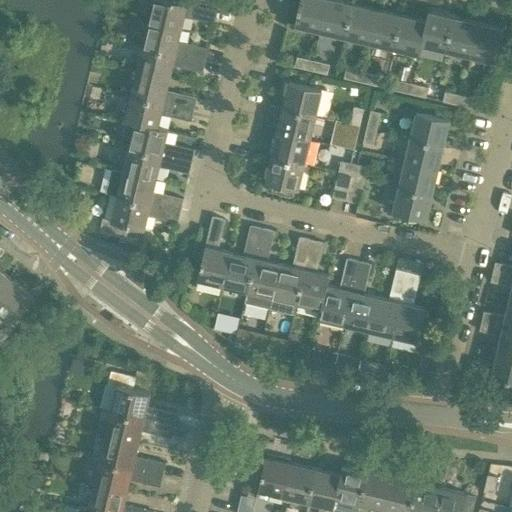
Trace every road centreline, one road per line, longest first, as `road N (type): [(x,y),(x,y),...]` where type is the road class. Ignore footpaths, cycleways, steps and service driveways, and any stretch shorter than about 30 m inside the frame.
road 1 (residential): [(474,254),(208,191),(251,0)]
road 2 (tertiary): [(451,418),(294,402),(231,378)]
road 3 (tertiary): [(204,357),(178,326),(86,257),(64,250)]
road 4 (tertiary): [(64,250),(92,285),(204,357)]
road 5 (residential): [(474,254),(511,115)]
road 6 (residential): [(197,511),(231,378)]
road 7 (residential): [(457,388),(474,254)]
